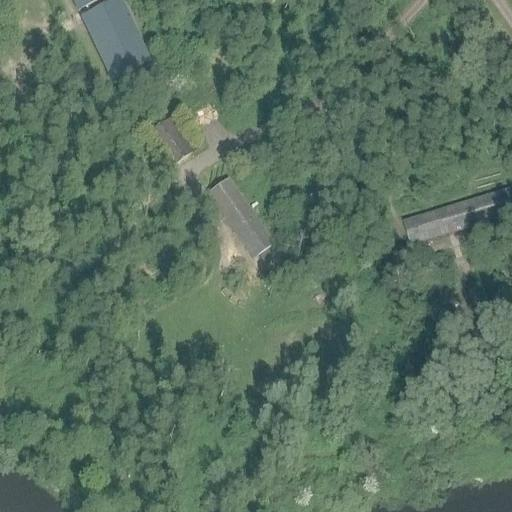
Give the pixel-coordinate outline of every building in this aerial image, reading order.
[(71,0),(78,13),(105,0),(71,0)] [(149,65),(119,4),(97,14),(102,24),(87,31),(86,32),(112,83),(149,65)] [(187,156),(167,124),(148,137),(170,168),(187,156)] [(227,181),(207,194),(253,261),(273,247),(227,181)] [(511,198),(510,192),(402,225),(409,248),(511,216),(511,198)]
